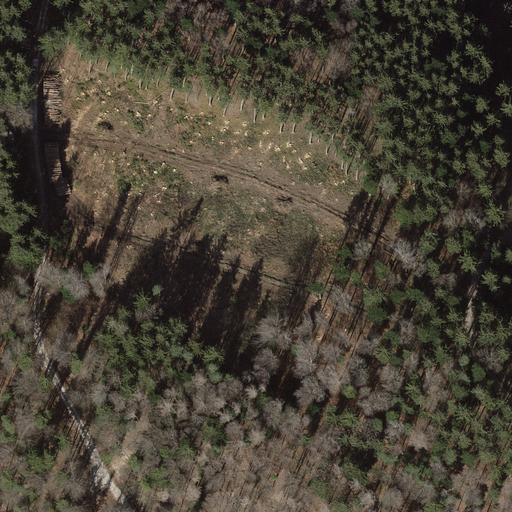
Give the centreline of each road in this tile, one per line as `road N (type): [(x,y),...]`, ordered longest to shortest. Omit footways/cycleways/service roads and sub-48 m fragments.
road 1 (track): [(134,511),(62,404),(37,315),(42,210),(25,119),(30,40),(42,0)]
road 2 (track): [(511,406),(475,351),(468,316),(483,256),(511,235)]
